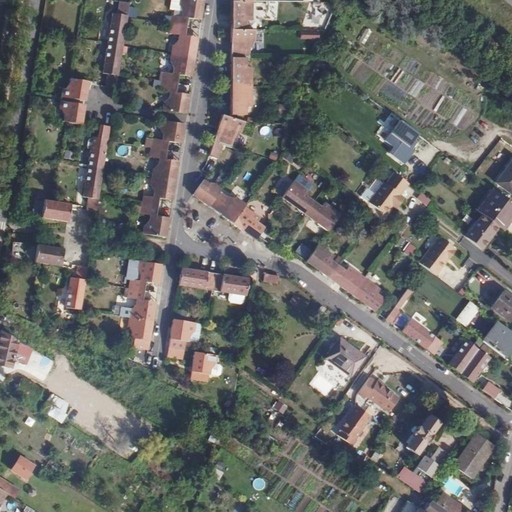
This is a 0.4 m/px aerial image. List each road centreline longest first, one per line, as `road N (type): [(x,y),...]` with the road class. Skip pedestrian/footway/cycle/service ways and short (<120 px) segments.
road 1 (residential): [(511,426),(303,273),(173,252),(213,0)]
road 2 (residential): [(0,224),(31,0)]
road 3 (track): [(511,140),(500,132),(467,162),(441,146),(429,148),(415,165)]
